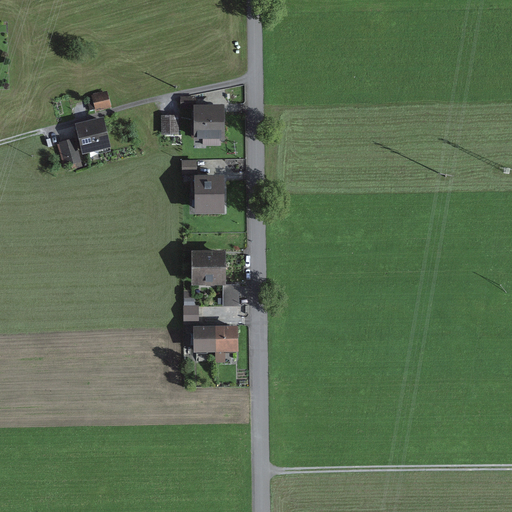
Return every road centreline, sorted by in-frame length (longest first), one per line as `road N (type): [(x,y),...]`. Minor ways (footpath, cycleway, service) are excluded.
road 1 (residential): [(255,0),(263,511)]
road 2 (track): [(256,77),(0,141)]
road 3 (track): [(263,470),(511,465)]
road 4 (track): [(259,239),(313,250),(464,253)]
